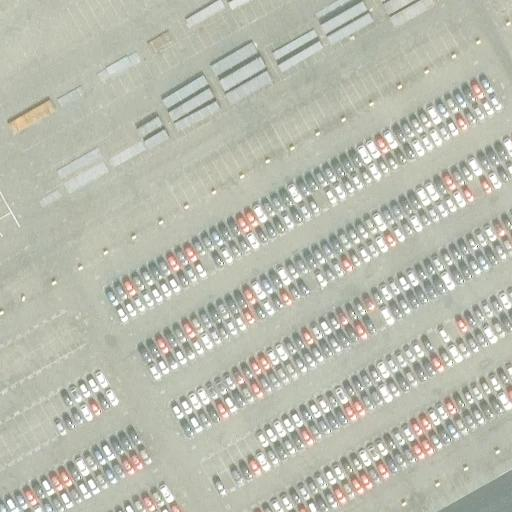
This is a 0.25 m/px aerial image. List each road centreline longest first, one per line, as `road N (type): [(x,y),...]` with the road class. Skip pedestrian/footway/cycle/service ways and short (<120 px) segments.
road 1 (unknown): [(63,238),(216,511)]
road 2 (unknown): [(63,238),(0,114)]
